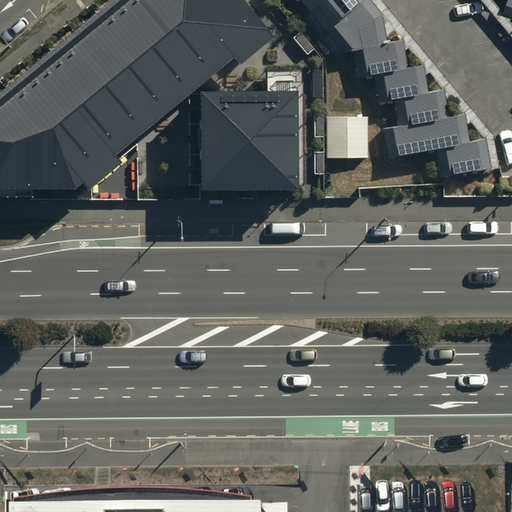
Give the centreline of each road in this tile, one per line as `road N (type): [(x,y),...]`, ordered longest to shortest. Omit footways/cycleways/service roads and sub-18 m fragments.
road 1 (primary): [(0,288),(511,280)]
road 2 (secondary): [(263,378),(211,399),(160,406),(0,409)]
road 3 (primary): [(263,378),(179,364),(0,368)]
road 4 (primary): [(511,379),(263,378)]
